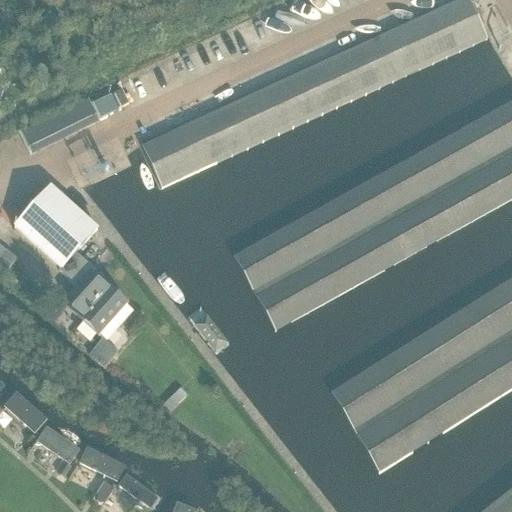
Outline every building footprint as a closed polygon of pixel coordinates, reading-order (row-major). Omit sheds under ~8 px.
[(486,41),(467,0),(463,0),(141,148),(161,191),(486,41)] [(99,121),(117,113),(110,97),(92,106),(99,121)] [(31,157),(99,124),(87,101),(20,134),(31,157)] [(511,152),(511,104),(233,260),(253,297),(511,152)] [(511,201),(511,152),(253,297),(274,334),(511,201)] [(96,231),(50,189),(24,218),(21,216),(13,225),(16,228),(14,230),(59,270),(58,272),(76,289),(62,305),(97,337),(125,306),(90,275),(93,272),(75,255),(96,231)] [(0,242),(0,265),(6,270),(17,255),(0,242)] [(511,335),(511,280),(330,395),(355,435),(511,335)] [(511,390),(511,335),(355,435),(380,475),(511,390)] [(31,438),(45,423),(16,397),(3,412),(31,438)] [(80,452),(47,429),(36,445),(69,468),(80,452)] [(128,467),(84,446),(74,465),(115,488),(128,467)] [(129,477),(118,492),(147,511),(153,511),(162,501),(129,477)] [(511,511),(511,490),(483,511),(511,511)]
